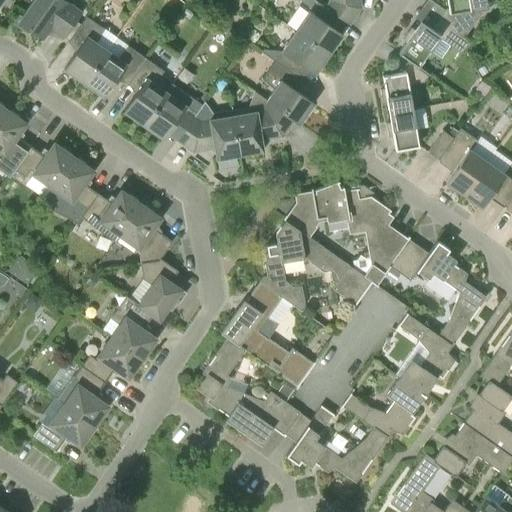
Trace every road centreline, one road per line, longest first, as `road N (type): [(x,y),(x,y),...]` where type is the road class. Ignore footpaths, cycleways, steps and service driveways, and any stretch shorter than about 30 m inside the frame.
road 1 (residential): [(158,390),(214,310),(191,193),(38,91),(32,65),(0,47)]
road 2 (residential): [(511,290),(494,255),(357,158),(346,79),(401,0)]
road 3 (residential): [(293,498),(246,450),(158,390)]
road 4 (residential): [(87,511),(148,424),(158,390)]
